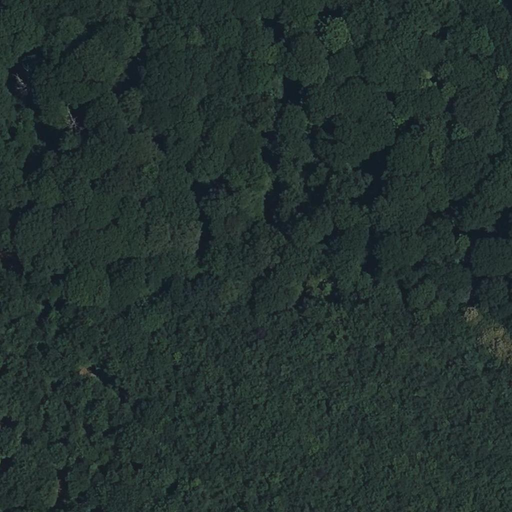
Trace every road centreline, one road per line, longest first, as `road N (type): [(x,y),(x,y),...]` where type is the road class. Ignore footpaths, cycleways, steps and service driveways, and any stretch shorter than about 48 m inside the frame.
road 1 (track): [(511,286),(9,290)]
road 2 (track): [(206,511),(0,278)]
